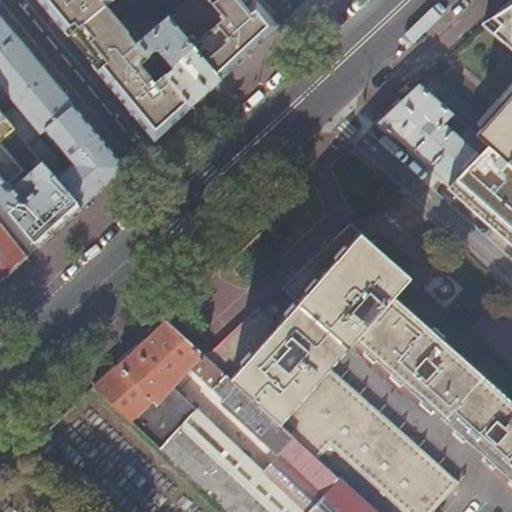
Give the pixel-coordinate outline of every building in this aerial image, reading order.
[(92,65),(155,140),(166,130),(171,125),(190,107),(158,69),(154,64),(130,34),(149,17),(135,0),(37,0),(69,37),(70,37),(93,65),(92,65)] [(252,50),(277,27),(253,0),(187,0),(169,16),(176,26),(183,34),(188,40),(192,45),(220,80),(233,68),(252,50)] [(511,52),(511,0),(509,0),(482,26),(511,52)] [(149,17),(130,34),(154,64),(158,69),(190,107),(205,93),(220,80),(192,45),(188,40),(183,34),(176,26),(169,16),(168,15),(166,17),(166,18),(157,26),(149,17)] [(18,38),(0,16),(0,45),(4,50),(18,38)] [(74,106),(18,38),(4,50),(0,53),(0,84),(17,106),(40,134),(44,131),(74,106)] [(450,184),(488,144),(480,137),(477,140),(484,147),(478,154),(456,135),(467,125),(420,83),(398,103),(379,121),(450,184)] [(488,144),(511,165),(511,93),(477,134),(480,137),(488,144)] [(0,99),(0,111),(4,116),(11,111),(0,99)] [(40,134),(17,106),(11,111),(4,116),(28,144),(32,141),(33,141),(40,134)] [(56,177),(82,209),(126,168),(74,106),(44,131),(71,164),(63,171),(56,177)] [(0,199),(39,249),(62,228),(82,209),(56,177),(47,167),(43,162),(28,144),(4,116),(0,111),(0,145),(27,180),(31,178),(36,184),(35,191),(24,199),(14,187),(10,186),(0,174),(0,199)] [(32,141),(28,144),(43,162),(46,159),(32,141)] [(511,165),(488,144),(450,184),(470,202),(475,196),(471,192),(480,182),(483,184),(486,180),(483,178),(491,171),(511,190),(511,165)] [(46,159),(43,162),(47,167),(56,177),(63,171),(50,155),(46,159)] [(411,277),(352,224),(284,287),(300,301),(349,346),(354,340),(394,295),(411,277)] [(28,260),(0,225),(0,285),(11,276),(28,260)] [(511,402),(394,295),(354,340),(511,481),(511,402)] [(298,303),(295,299),(275,321),(278,325),(298,303)] [(349,346),(300,301),(298,303),(348,347),(349,346)] [(259,306),(205,357),(230,380),(279,425),(281,423),(318,458),(328,448),(396,511),(431,511),(457,484),(330,367),(348,347),(298,303),(278,325),(275,321),(259,306)] [(105,375),(93,387),(130,422),(149,403),(153,407),(134,426),(160,449),(183,426),(230,470),(244,454),(173,387),(177,382),(191,367),(224,397),(220,401),(278,455),(323,497),(309,511),(374,511),(279,425),(230,380),(205,357),(165,320),(141,342),(139,344),(105,375)] [(149,403),(130,422),(134,426),(153,407),(149,403)] [(160,449),(226,511),(308,511),(263,471),(244,454),(230,470),(183,426),(160,449)] [(263,471),(308,511),(309,511),(323,497),(278,455),(263,471)]
